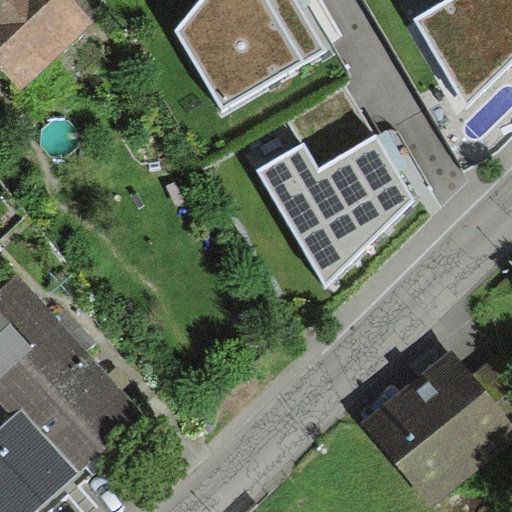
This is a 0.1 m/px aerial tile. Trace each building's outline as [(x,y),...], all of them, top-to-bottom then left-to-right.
[(68,0),(0,0),(0,63),(15,79),(82,14),(68,0)] [(201,0),(178,29),(223,111),(325,50),(294,0),(201,0)] [(511,0),(450,0),(415,20),(467,105),(511,61),(511,0)] [(302,142),(320,170),(377,134),(348,86),(290,122),(302,142)] [(415,200),(377,134),(320,170),(302,142),(256,169),(325,287),(415,200)] [(13,511),(124,411),(13,289),(0,301),(0,399),(27,429),(0,453),(0,510),(1,511),(13,511)] [(379,431),(431,494),(511,428),(511,395),(477,352),(379,431)]
